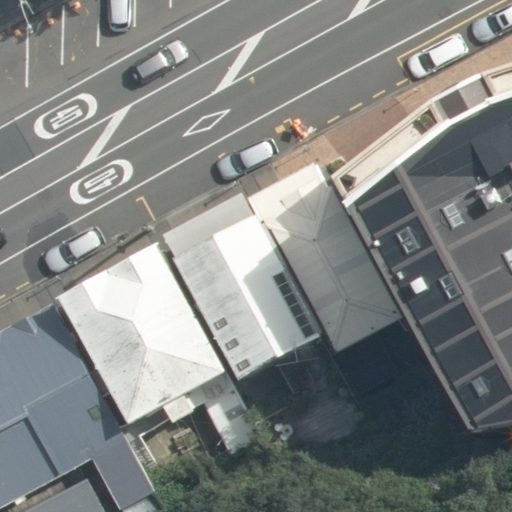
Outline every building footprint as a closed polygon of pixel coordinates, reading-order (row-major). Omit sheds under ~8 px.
[(424,91),(323,171),(405,313),(465,420),(511,409),(511,52),(478,63),(424,91)] [(314,155),(246,194),(321,331),(331,350),(405,313),(323,171),(314,155)] [(246,194),(243,189),(160,234),(238,376),(321,331),(246,194)] [(158,240),(61,294),(133,424),(231,371),(158,240)] [(52,299),(0,327),(0,506),(127,438),(52,299)] [(107,511),(87,474),(15,511),(107,511)]
